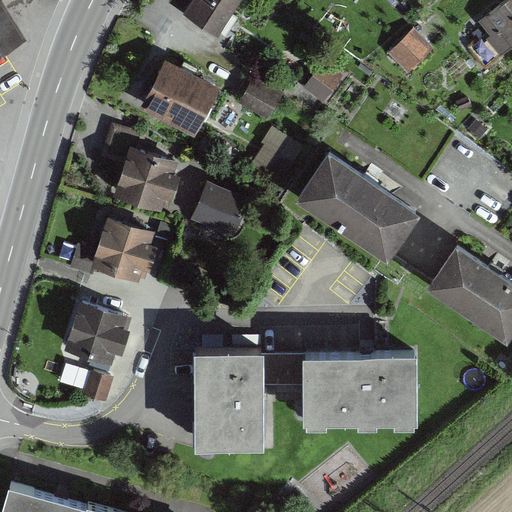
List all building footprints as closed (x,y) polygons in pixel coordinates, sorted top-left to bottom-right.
[(0,0),(0,47),(21,34),(1,0),(0,0)] [(168,0),(167,2),(212,31),(231,0),(168,0)] [(511,44),(511,0),(499,0),(473,20),(500,54),(511,44)] [(418,57),(399,36),(384,50),(403,70),(418,57)] [(213,85),(156,55),(132,99),(190,129),(213,85)] [(339,80),(319,63),(304,81),(325,98),(339,80)] [(282,94),(252,76),(239,97),(269,115),(282,94)] [(274,157),(282,149),(289,157),(302,144),(281,123),(261,144),(274,157)] [(173,159),(123,146),(110,195),(160,208),(173,159)] [(421,209),(326,147),(295,195),(390,257),(421,209)] [(241,196),(202,178),(186,213),(224,231),(241,196)] [(153,229),(97,216),(86,265),(142,278),(153,229)] [(511,335),(511,277),(457,240),(427,283),(510,339),(511,335)] [(128,313),(70,297),(56,349),(114,365),(128,313)] [(265,345),(196,346),(196,351),(196,375),(197,438),(266,437),(265,345)] [(419,350),(299,350),(300,420),(420,419),(419,350)] [(117,511),(5,483),(0,501),(0,511),(117,511)]
